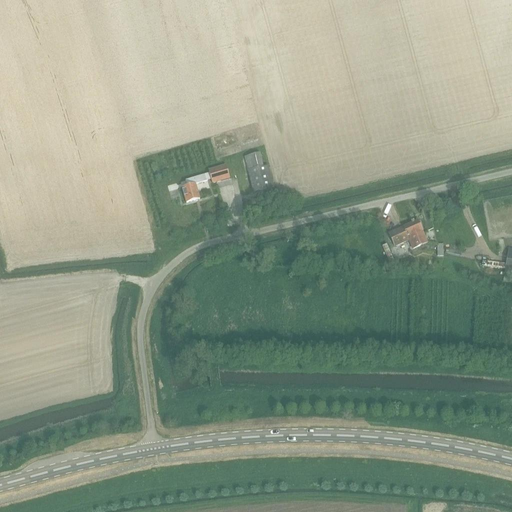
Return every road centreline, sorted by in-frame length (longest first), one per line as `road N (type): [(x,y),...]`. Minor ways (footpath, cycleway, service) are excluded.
road 1 (unclassified): [(153,449),(140,323),(151,286),(179,258),(212,242),(511,173)]
road 2 (primary): [(511,459),(353,436),(153,449)]
road 3 (primary): [(153,449),(0,485)]
